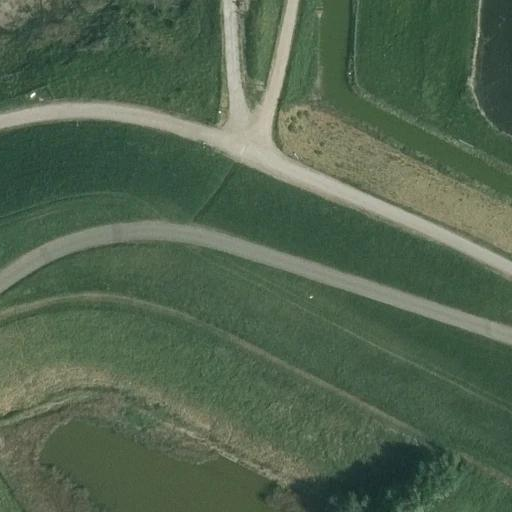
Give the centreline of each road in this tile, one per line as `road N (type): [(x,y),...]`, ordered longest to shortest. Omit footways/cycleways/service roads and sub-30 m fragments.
road 1 (unclassified): [(511,335),(212,238),(136,227),(67,243),(0,285)]
road 2 (unclassified): [(511,267),(211,135)]
road 3 (track): [(211,135),(83,111),(0,120)]
road 4 (track): [(256,152),(290,0)]
road 5 (track): [(245,148),(227,0)]
